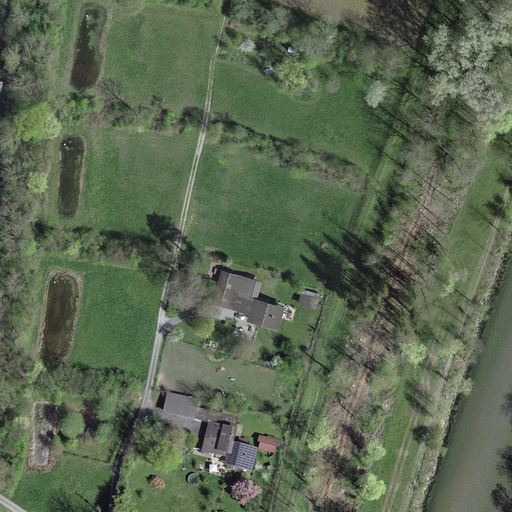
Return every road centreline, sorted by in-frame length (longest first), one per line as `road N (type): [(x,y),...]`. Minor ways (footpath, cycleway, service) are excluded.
road 1 (track): [(226,0),(158,336)]
road 2 (residential): [(158,336),(109,511)]
